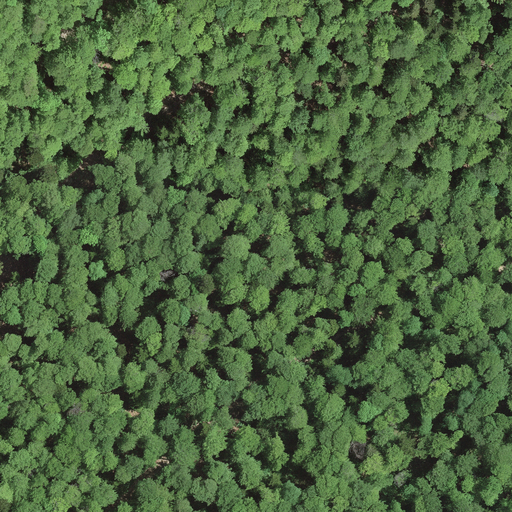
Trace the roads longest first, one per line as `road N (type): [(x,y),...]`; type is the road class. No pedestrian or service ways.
road 1 (track): [(395,0),(252,56),(150,109),(72,174),(0,259)]
road 2 (track): [(109,511),(214,414),(318,351),(511,267)]
road 3 (track): [(0,74),(109,0)]
